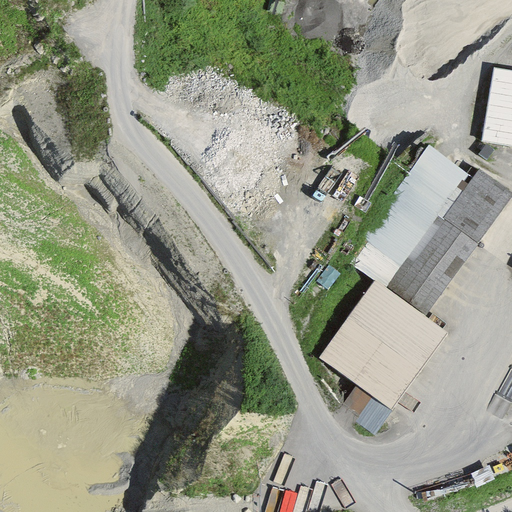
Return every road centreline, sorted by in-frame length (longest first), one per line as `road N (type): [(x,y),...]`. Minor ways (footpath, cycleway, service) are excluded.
road 1 (unknown): [(21,511),(86,456),(108,391),(115,249),(109,172),(89,103),(114,0)]
road 2 (track): [(115,99),(213,225),(353,466),(393,511)]
